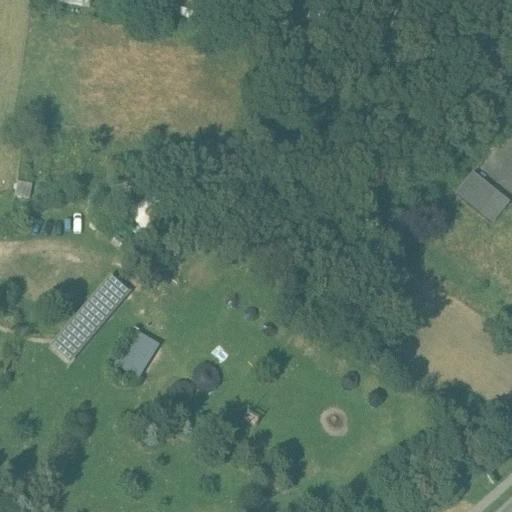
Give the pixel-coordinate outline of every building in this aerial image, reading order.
[(509,197),(470,169),(455,190),(494,217),(509,197)] [(31,185),(17,182),(14,195),(28,198),(31,185)] [(63,339),(76,351),(124,295),(110,283),(63,339)] [(161,351),(133,334),(111,371),(139,388),(161,351)] [(76,351),(63,339),(54,350),(67,361),(76,351)]
